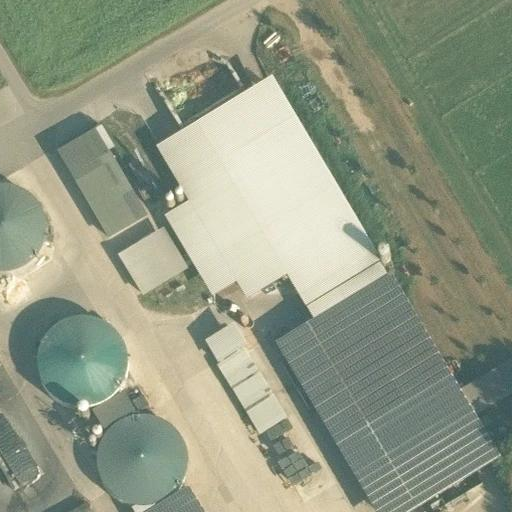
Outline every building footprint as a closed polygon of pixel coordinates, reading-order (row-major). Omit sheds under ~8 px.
[(0,0),(0,19),(47,99),(85,77),(40,0),(0,0)] [(382,269),(273,84),(197,129),(287,282),(306,314),(378,271),(382,269)] [(287,282),(197,129),(157,153),(189,208),(165,222),(213,302),(237,288),(247,306),(287,282)] [(103,237),(142,215),(94,132),(55,154),(103,237)] [(16,192),(0,190),(0,277),(10,278),(25,272),(38,261),(45,246),(46,231),(42,215),(31,201),(16,192)] [(142,215),(103,237),(106,243),(145,220),(142,215)] [(119,264),(165,236),(162,231),(116,258),(119,264)] [(138,295),(184,267),(165,236),(119,264),(138,295)] [(184,267),(138,295),(141,300),(187,272),(184,267)] [(378,271),(306,314),(318,334),(387,293),(390,291),(378,271)] [(289,351),(384,511),(414,511),(490,468),(466,428),(450,401),(387,293),(318,334),(289,351)] [(28,298),(1,314),(15,338),(43,322),(28,298)] [(96,325),(78,324),(62,329),(48,340),(40,356),(39,373),(44,390),(55,403),(71,411),(88,413),(105,408),(118,397),(126,381),(128,364),(123,347),(112,333),(96,325)] [(246,350),(232,328),(203,345),(217,368),(243,352),(246,350)] [(243,352),(217,368),(215,369),(258,438),(285,421),(243,352)] [(511,364),(450,401),(466,428),(511,401),(511,364)] [(124,397),(92,416),(104,435),(136,416),(124,397)] [(154,423),(137,421),(120,426),(107,438),(98,453),(97,471),(102,487),(113,501),(129,509),(146,510),(163,505),(177,494),(185,478),(186,461),(181,444),(170,431),(154,423)] [(312,511),(339,511),(342,511),(332,488),(307,499),(312,511)]
